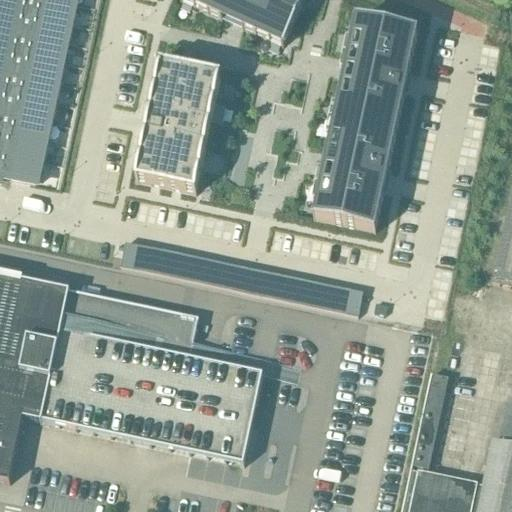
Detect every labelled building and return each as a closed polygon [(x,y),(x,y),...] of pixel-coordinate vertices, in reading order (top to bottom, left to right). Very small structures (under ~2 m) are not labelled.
[(0,0),(0,181),(36,189),(76,0),(0,0)] [(186,0),(184,5),(200,13),(222,22),(232,27),(242,31),(282,49),(293,25),(297,16),(304,0),(186,0)] [(316,215),(314,223),(374,235),(383,197),(386,182),(387,175),(404,99),(407,86),(409,75),(417,38),(357,25),(354,39),(350,59),(348,64),(346,74),(344,84),(331,146),(328,158),(326,169),(323,180),(321,190),(316,215)] [(150,127),(138,185),(156,189),(196,198),(220,85),(221,82),(192,76),(179,73),(176,72),(163,69),(153,117),(150,127)] [(511,189),(492,284),(511,287),(511,189)] [(124,247),(119,271),(131,274),(136,250),(124,247)] [(136,250),(131,274),(143,276),(148,252),(136,250)] [(148,252),(143,276),(155,279),(160,255),(148,252)] [(160,255),(155,279),(167,281),(172,257),(160,255)] [(172,257),(167,281),(179,284),(184,260),(172,257)] [(184,260),(179,284),(191,286),(196,262),(184,260)] [(196,262),(191,286),(202,289),(207,265),(196,262)] [(207,265),(202,289),(214,291),(219,267),(207,265)] [(219,267),(214,291),(226,294),(231,270),(219,267)] [(231,270),(226,294),(238,296),(243,272),(231,270)] [(243,272),(238,296),(250,299),(255,275),(243,272)] [(255,275),(250,299),(262,301),(267,277),(255,275)] [(267,277),(262,301),(274,304),(279,280),(267,277)] [(279,280),(274,304),(286,306),(291,283),(279,280)] [(0,485),(9,487),(23,423),(41,427),(243,470),(262,380),(228,372),(228,371),(230,358),(231,357),(193,349),(199,324),(64,295),(38,290),(33,289),(22,286),(22,289),(4,285),(5,283),(0,281),(0,485)] [(291,283),(286,306),(298,309),(303,285),(291,283)] [(303,285),(298,309),(309,311),(315,288),(303,285)] [(315,288),(309,311),(321,314),(326,290),(315,288)] [(326,290),(321,314),(333,316),(338,293),(326,290)] [(338,293),(333,316),(345,319),(350,295),(338,293)] [(350,295),(345,319),(357,321),(362,298),(350,295)] [(434,380),(414,472),(429,475),(448,383),(434,380)] [(511,409),(506,409),(499,442),(511,444),(511,409)] [(403,511),(511,511),(511,448),(492,445),(482,491),(418,477),(418,478),(411,476),(403,511)]
